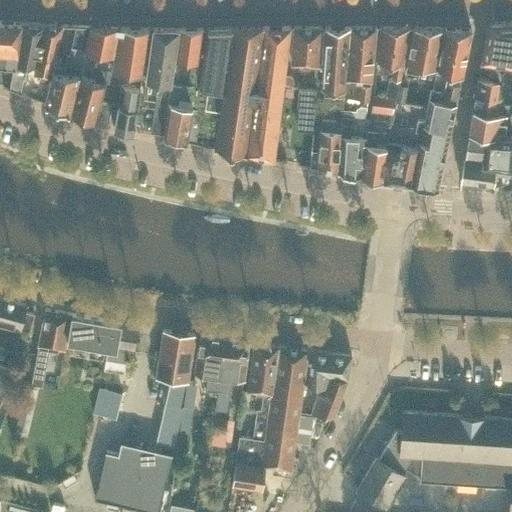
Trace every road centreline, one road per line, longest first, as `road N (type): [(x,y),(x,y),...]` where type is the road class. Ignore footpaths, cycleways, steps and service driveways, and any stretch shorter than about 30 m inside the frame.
road 1 (residential): [(0,6),(485,4)]
road 2 (tertiary): [(394,201),(116,145),(0,109)]
road 3 (residential): [(0,280),(144,311),(377,342)]
road 4 (unclassified): [(293,511),(377,342)]
road 5 (residential): [(449,177),(485,4)]
road 6 (unclassified): [(377,342),(394,201)]
road 7 (residential): [(511,354),(377,342)]
